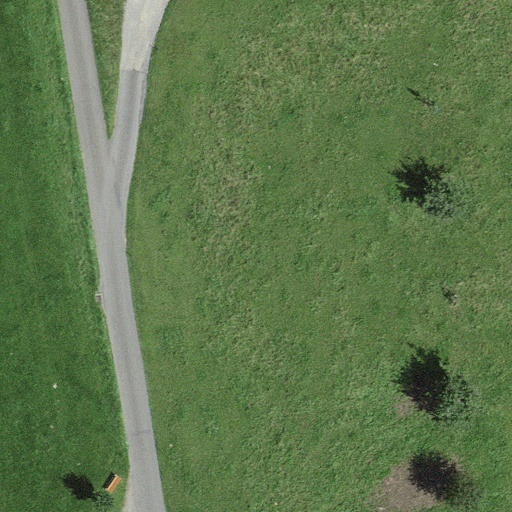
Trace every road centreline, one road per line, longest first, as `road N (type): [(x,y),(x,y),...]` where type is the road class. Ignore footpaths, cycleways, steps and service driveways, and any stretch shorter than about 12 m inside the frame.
road 1 (unclassified): [(72,0),(139,511)]
road 2 (track): [(104,207),(141,0)]
